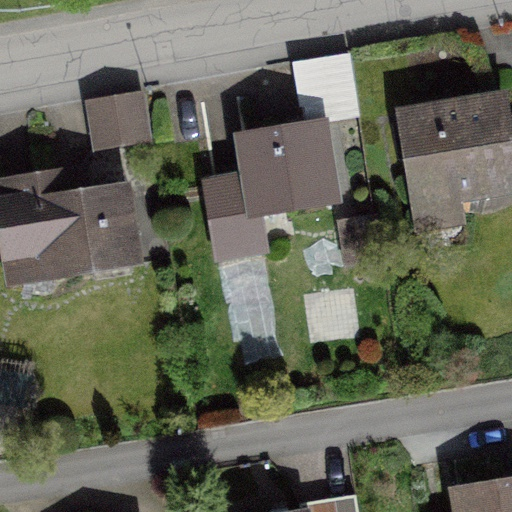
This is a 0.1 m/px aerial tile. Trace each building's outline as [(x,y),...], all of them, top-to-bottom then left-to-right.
[(356,65),(299,74),(308,128),(364,118),(356,65)] [(149,101),(94,108),(102,164),(157,157),(149,101)] [(511,108),(415,125),(434,235),(511,221),(511,108)] [(253,184),(209,190),(222,272),(282,263),(277,226),(358,214),(345,128),(247,143),(253,184)] [(152,191),(15,209),(27,293),(163,275),(152,191)] [(377,224),(346,227),(349,263),(380,260),(377,224)] [(511,511),(511,489),(460,497),(462,511),(511,511)] [(299,511),(339,511),(338,496),(298,502),(299,511)]
